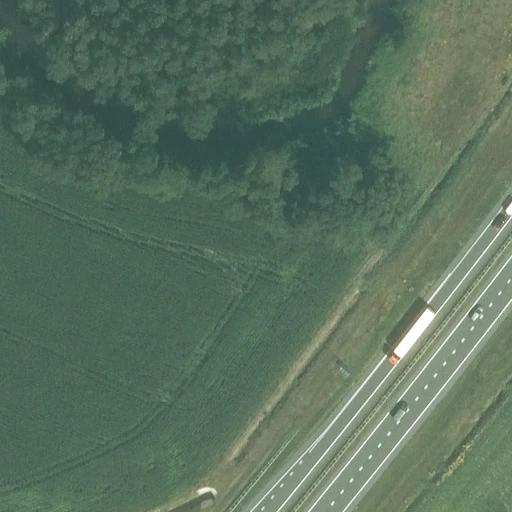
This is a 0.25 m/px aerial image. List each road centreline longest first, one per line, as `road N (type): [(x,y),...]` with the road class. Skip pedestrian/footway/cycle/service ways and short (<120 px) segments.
road 1 (trunk): [(511,206),(266,511)]
road 2 (trunk): [(321,511),(511,269)]
